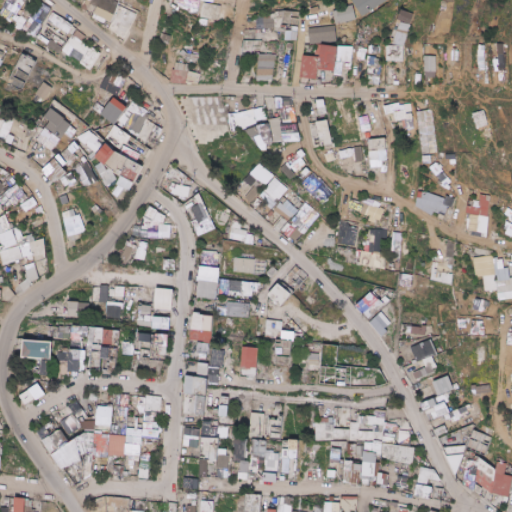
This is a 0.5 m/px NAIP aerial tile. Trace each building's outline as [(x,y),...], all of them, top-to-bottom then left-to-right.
[(27,0),(8,0),(6,4),(9,6),(1,17),(11,24),(27,0)] [(93,0),(91,4),(108,13),(114,0),(93,0)] [(198,11),(200,0),(163,0),(163,3),(198,11)] [(352,0),(360,15),(388,2),(387,0),(352,0)] [(199,19),(220,21),(222,6),(201,4),(199,19)] [(129,39),(135,13),(119,8),(112,35),(129,39)] [(333,11),(335,24),(355,21),(353,9),(333,11)] [(387,45),(383,58),(399,63),(414,14),(402,11),(392,47),(387,45)] [(69,23),(61,17),(56,25),(64,31),(69,23)] [(42,27),(26,21),(23,32),(38,37),(42,27)] [(310,29),(311,44),(336,42),(335,27),(310,29)] [(86,37),(75,30),(62,53),(91,70),(101,54),(82,43),(86,37)] [(63,48),(50,40),(46,47),(59,54),(63,48)] [(302,56),(301,82),(318,83),(319,71),(334,72),(335,62),(352,63),(352,47),(321,46),(321,57),(302,56)] [(275,56),(260,55),(259,81),(275,81),(275,56)] [(425,78),(436,78),(436,57),(425,57),(425,78)] [(380,58),(369,58),(368,85),(379,85),(380,58)] [(33,67),(17,61),(13,70),(29,76),(33,67)] [(185,84),(188,65),(174,63),(171,82),(185,84)] [(186,83),(198,86),(201,74),(188,72),(186,83)] [(126,80),(116,76),(107,93),(117,98),(126,80)] [(34,95),(43,101),(53,89),(44,82),(34,95)] [(103,110),(97,105),(93,109),(112,125),(126,109),(113,98),(103,110)] [(292,98),(276,99),(276,111),(282,111),(283,123),(294,123),(292,98)] [(47,126),(62,139),(73,127),(53,109),(46,117),(51,122),(47,126)] [(0,135),(8,139),(14,123),(0,117),(0,135)]
